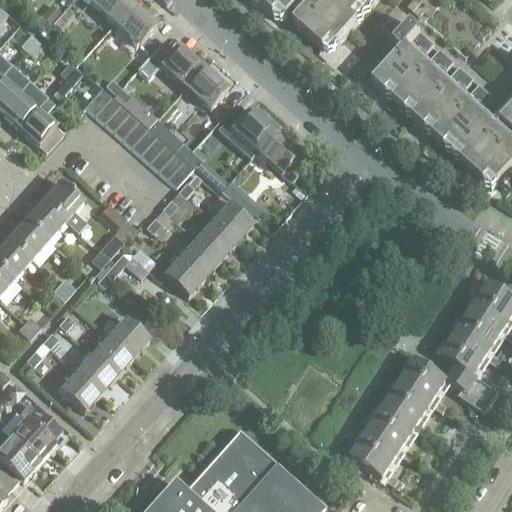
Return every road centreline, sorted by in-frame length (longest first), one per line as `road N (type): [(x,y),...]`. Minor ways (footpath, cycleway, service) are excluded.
road 1 (residential): [(57,511),(369,168)]
road 2 (tertiary): [(369,168),(178,0)]
road 3 (tertiary): [(511,261),(369,168)]
